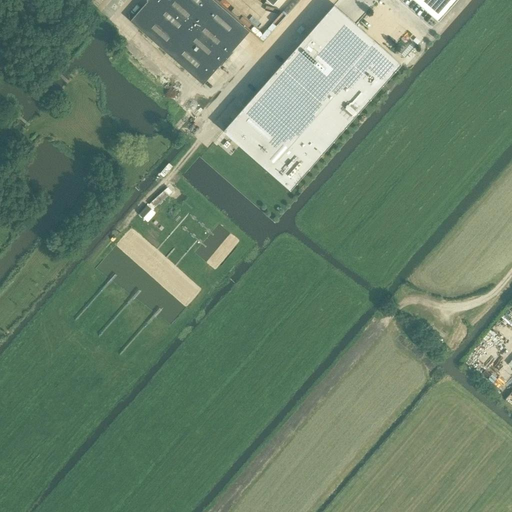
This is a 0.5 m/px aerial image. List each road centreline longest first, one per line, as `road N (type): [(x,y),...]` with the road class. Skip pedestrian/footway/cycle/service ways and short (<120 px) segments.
road 1 (unknown): [(211,123),(308,0)]
road 2 (track): [(384,329),(411,294),(442,306),(476,302),(511,274)]
